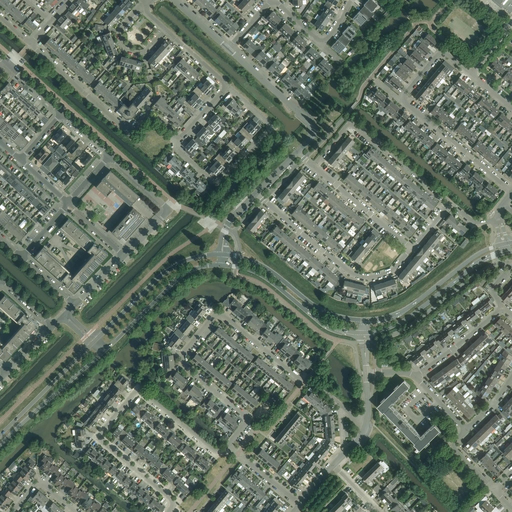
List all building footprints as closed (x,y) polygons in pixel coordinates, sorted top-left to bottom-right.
[(6,11),(12,4),(8,0),(3,6),(5,9),(4,10),(6,11)] [(87,8),(78,0),(76,2),(74,4),(73,3),(71,5),(78,12),(82,8),(85,10),(87,8)] [(202,9),(208,2),(206,0),(202,0),(198,5),(202,9)] [(241,2),(242,2),(240,0),(238,1),(240,3),(238,6),(244,12),(248,8),(241,2)] [(251,5),(245,0),(243,0),(242,2),(241,2),(248,8),(251,5)] [(372,0),(367,0),(363,5),(365,6),(360,12),(359,11),(352,18),(360,25),(366,18),(368,20),(373,14),(371,12),(377,5),(372,0)] [(511,0),(493,0),(500,6),(501,5),(509,13),(511,9),(511,0)] [(129,7),(122,1),(118,5),(125,11),(128,7),(129,7)] [(206,13),(212,5),(208,2),(202,9),(206,12),(206,13)] [(331,6),(326,3),(321,10),(323,11),(331,17),(334,12),(329,9),(331,6)] [(11,14),(16,8),(12,4),(6,11),(8,13),(9,12),(11,14)] [(75,15),(78,12),(71,5),(70,7),(71,8),(69,10),(67,13),(76,21),(78,18),(75,15)] [(125,11),(118,5),(115,9),(121,15),(125,11)] [(218,12),(220,10),(222,8),(220,6),(217,9),(212,5),(206,13),(210,17),(216,10),(218,12)] [(14,18),(20,11),(16,8),(11,14),(13,16),(12,17),(14,18)] [(121,15),(115,9),(111,13),(118,19),(121,15)] [(218,24),(226,16),(220,10),(218,12),(214,16),(216,18),(214,21),(218,24)] [(19,21),(24,15),(20,11),(14,18),(16,20),(17,19),(19,21)] [(331,17),(323,11),(320,16),(328,21),(331,17)] [(267,13),(262,18),(264,20),(266,22),(268,20),(270,22),(276,16),(276,15),(276,14),(274,12),(272,12),(269,15),(267,13)] [(61,16),(60,18),(67,24),(68,26),(72,22),(73,23),(76,21),(67,13),(65,15),(64,15),(62,17),(61,16)] [(111,13),(108,17),(114,23),(118,19),(111,13)] [(22,26),(29,18),(24,15),(19,21),(21,23),(20,24),(22,26)] [(108,17),(106,16),(103,20),(110,27),(114,23),(108,17)] [(230,19),(226,16),(218,24),(222,28),(230,19)] [(276,16),(270,22),(275,26),(273,28),(275,30),(279,25),(277,23),(281,20),(280,19),(281,18),(278,16),(277,16),(276,16)] [(328,21),(320,16),(317,20),(325,26),(328,21)] [(27,28),(33,22),(29,18),(22,26),(24,27),(25,26),(27,28)] [(63,28),(67,24),(60,18),(58,20),(59,21),(57,23),(55,26),(64,34),(66,31),(63,28)] [(234,23),(230,19),(222,28),(226,32),(234,23)] [(325,26),(317,20),(314,25),(322,30),(325,26)] [(37,26),(33,22),(27,28),(29,30),(28,31),(30,33),(37,26)] [(235,23),(234,23),(226,32),(231,35),(239,26),(238,26),(238,25),(236,24),(235,23)] [(283,34),(289,27),(285,23),(282,27),(279,25),(275,30),(277,32),(279,30),(283,34)] [(337,40),(331,46),(339,54),(345,47),(344,46),(347,43),(356,33),(354,32),(356,29),(351,24),(349,27),(348,26),(342,33),(343,34),(341,37),(338,40),(337,40)] [(294,31),(289,27),(283,34),(285,36),(284,38),(288,42),(292,37),(290,35),(294,31)] [(112,37),(110,32),(100,36),(102,42),(103,41),(112,37)] [(421,37),(419,40),(421,42),(425,46),(427,47),(429,44),(432,47),(437,41),(428,33),(423,39),(421,37)] [(247,50),(253,43),(251,40),(252,39),(248,35),(247,34),(243,38),(246,42),(242,46),(247,50)] [(296,46),(302,39),(298,35),(294,39),(292,37),(288,42),(290,44),(292,42),(296,46)] [(114,42),(112,37),(103,41),(105,46),(114,42)] [(49,47),(54,41),(50,38),(44,45),(46,47),(47,45),(49,47)] [(303,47),(307,43),(306,42),(306,41),(304,39),(303,39),(302,39),(296,46),(300,49),(297,53),(299,55),(305,49),(303,47)] [(168,42),(167,42),(165,40),(161,44),(162,45),(169,51),(175,44),(170,40),(168,42)] [(414,46),(412,49),(414,51),(414,50),(418,54),(420,52),(425,56),(430,50),(427,47),(425,46),(421,42),(419,40),(418,40),(413,45),(414,46)] [(58,45),(54,41),(49,47),(51,50),(50,51),(52,52),(58,45)] [(107,51),(116,47),(114,42),(105,46),(107,51)] [(257,51),(261,47),(259,44),(257,46),(253,43),(247,50),(251,54),(255,49),(257,51)] [(62,49),(58,45),(52,52),(54,54),(55,53),(57,55),(62,49)] [(162,45),(159,49),(165,55),(169,51),(162,45)] [(118,53),(116,47),(107,51),(109,56),(118,53)] [(259,61),(266,54),(262,51),(263,49),(261,47),(257,51),(259,53),(255,58),(259,61)] [(309,58),(315,51),(311,47),(307,51),(305,49),(299,55),(302,58),(305,54),(309,58)] [(66,52),(62,49),(57,55),(59,57),(58,58),(60,59),(66,52)] [(165,55),(159,49),(155,53),(162,59),(165,55)] [(407,54),(404,57),(407,59),(411,63),(411,62),(413,64),(415,61),(418,64),(423,58),(418,54),(414,50),(414,51),(409,56),(407,54)] [(319,54),(315,51),(309,58),(311,60),(309,62),(313,65),(317,61),(315,59),(319,54)] [(70,56),(66,52),(60,59),(62,61),(63,60),(65,62),(70,56)] [(267,52),(266,54),(259,61),(263,65),(267,61),(269,63),(274,58),(267,52)] [(162,59),(155,53),(151,57),(158,63),(162,59)] [(74,59),(70,56),(65,62),(67,64),(66,65),(68,67),(74,59)] [(159,64),(158,63),(151,57),(147,61),(155,68),(159,64)] [(179,71),(186,62),(182,58),(174,66),(179,71)] [(272,73),(278,66),(274,62),(276,60),(274,58),(269,63),(272,65),(268,69),(272,73)] [(321,69),(328,62),(324,58),(320,63),(317,61),(313,65),(316,67),(317,66),(321,69)] [(497,72),(503,65),(499,61),(499,60),(499,59),(498,59),(498,58),(497,58),(496,59),(490,66),(497,72)] [(78,63),(74,59),(68,67),(70,68),(71,67),(73,69),(78,63)] [(413,64),(411,62),(411,63),(407,59),(402,65),(400,63),(397,66),(400,67),(404,71),(406,68),(411,72),(416,66),(413,64)] [(143,62),(137,61),(135,69),(134,71),(140,72),(143,62)] [(183,74),(190,65),(186,62),(179,71),(183,74)] [(332,66),(328,62),(321,69),(325,73),(323,75),(326,77),(330,72),(328,70),(332,66)] [(454,68),(447,62),(445,64),(443,62),(439,68),(446,74),(448,76),(454,68)] [(82,67),(78,63),(73,69),(75,71),(74,72),(76,74),(82,67)] [(278,66),(272,73),(276,76),(279,74),(281,76),(282,74),(286,69),(287,68),(281,63),(278,66)] [(187,78),(194,69),(190,65),(183,74),(187,78)] [(393,71),(390,74),(393,76),(397,79),(400,82),(402,80),(404,81),(409,75),(404,71),(400,67),(397,66),(397,65),(392,71),(393,71)] [(504,72),(507,68),(503,65),(497,72),(503,78),(506,74),(504,72)] [(87,70),(82,67),(76,74),(78,75),(79,74),(81,76),(87,70)] [(507,81),(511,75),(511,72),(509,70),(510,70),(510,69),(510,68),(509,68),(508,67),(508,68),(507,68),(504,72),(506,74),(503,78),(507,81)] [(446,74),(439,68),(435,72),(442,78),(446,74)] [(199,73),(194,69),(187,78),(191,81),(199,73)] [(289,72),(286,69),(282,74),(284,76),(280,80),(285,84),(291,77),(287,74),(289,72)] [(84,81),(91,74),(87,70),(81,76),(83,78),(82,79),(84,81)] [(442,78),(435,72),(432,76),(439,82),(442,78)] [(95,78),(91,74),(84,81),(86,83),(87,81),(89,84),(95,78)] [(291,77),(285,84),(289,88),(293,84),(295,86),(299,81),(301,79),(303,77),(300,75),(297,78),(293,75),(291,77)] [(207,80),(203,84),(211,91),(212,89),(213,89),(215,87),(214,87),(215,86),(214,85),(213,84),(212,84),(214,81),(208,76),(206,78),(207,80)] [(402,83),(397,79),(393,76),(388,81),(386,80),(383,82),(390,88),(392,85),(397,89),(402,83)] [(439,82),(432,76),(428,80),(436,86),(439,82)] [(457,88),(463,81),(459,77),(453,85),(457,88)] [(300,85),(302,83),(304,81),(301,79),(299,81),(295,86),(297,88),(293,92),(297,96),(304,89),(300,85)] [(436,86),(428,80),(425,84),(432,90),(436,86)] [(461,92),(467,85),(463,81),(457,88),(461,92)] [(7,93),(13,86),(9,82),(2,89),(7,93)] [(99,82),(94,88),(96,90),(95,91),(97,93),(104,85),(99,82)] [(211,91),(203,84),(200,87),(198,85),(195,88),(200,93),(202,91),(207,95),(207,94),(208,95),(210,93),(209,92),(211,91)] [(432,90),(425,84),(421,88),(429,95),(432,90)] [(108,89),(104,85),(97,93),(99,94),(100,93),(102,95),(108,89)] [(465,95),(472,88),(467,85),(461,92),(465,95)] [(11,96),(17,90),(13,86),(7,93),(11,96)] [(147,87),(143,91),(150,97),(152,95),(151,94),(153,92),(147,87)] [(198,95),(200,93),(195,88),(192,91),(194,94),(191,97),(199,104),(200,102),(201,103),(203,101),(202,100),(203,100),(198,95)] [(429,95),(421,88),(418,92),(425,99),(429,95)] [(470,99),(476,92),(472,88),(465,95),(470,99)] [(112,93),(108,89),(102,95),(104,97),(104,98),(105,100),(112,93)] [(312,96),(304,89),(297,96),(301,99),(304,97),(308,101),(312,96)] [(371,92),(367,97),(374,102),(376,100),(382,93),(377,89),(374,94),(371,92)] [(15,100),(21,93),(17,90),(11,96),(15,100)] [(150,97),(143,91),(139,95),(145,100),(148,98),(149,99),(150,97)] [(425,99),(418,92),(414,97),(422,103),(425,99)] [(480,95),(476,92),(470,99),(474,103),(480,95)] [(19,104),(25,97),(21,93),(15,100),(19,104)] [(116,96),(112,93),(105,100),(107,101),(108,100),(110,102),(116,96)] [(386,97),(382,93),(376,100),(378,103),(377,104),(377,105),(379,106),(377,108),(379,110),(385,103),(383,101),(386,97)] [(145,100),(139,95),(136,99),(143,105),(145,104),(143,103),(145,100)] [(113,107),(120,100),(116,96),(110,102),(113,104),(112,105),(113,107)] [(165,100),(161,96),(154,104),(158,108),(164,101),(164,102),(165,100)] [(188,101),(186,99),(183,96),(180,100),(182,101),(187,106),(190,104),(195,108),(196,108),(197,106),(199,104),(191,97),(188,101)] [(23,107),(29,100),(25,97),(19,104),(23,107)] [(480,108),(487,101),(482,97),(476,104),(480,108)] [(143,105),(136,99),(132,103),(138,108),(139,108),(140,106),(141,107),(143,105)] [(230,110),(237,103),(235,101),(233,99),(232,99),(228,104),(225,102),(221,107),(224,110),(227,107),(230,110)] [(27,111),(33,104),(29,100),(23,107),(27,111)] [(124,103),(120,100),(113,107),(115,108),(116,107),(118,109),(124,103)] [(168,105),(164,102),(164,101),(158,108),(162,112),(168,105)] [(386,115),(389,112),(395,104),(390,101),(387,105),(385,103),(379,110),(381,112),(382,111),(386,115)] [(484,111),(491,104),(487,101),(480,108),(484,111)] [(118,109),(117,110),(122,115),(127,119),(131,119),(135,114),(140,109),(139,108),(138,108),(132,103),(128,107),(124,103),(118,109)] [(237,103),(230,110),(237,117),(238,116),(241,118),(245,113),(240,108),(241,107),(241,106),(239,104),(239,105),(237,103)] [(31,114),(37,108),(33,104),(27,111),(31,114)] [(399,108),(395,104),(389,112),(391,114),(391,115),(391,116),(394,119),(398,114),(396,112),(399,108)] [(489,115),(495,107),(491,104),(484,111),(489,115)] [(166,115),(172,109),(168,105),(162,112),(166,115)] [(434,116),(440,108),(436,105),(430,112),(434,116)] [(499,111),(495,107),(489,115),(493,118),(499,111)] [(35,118),(41,111),(37,108),(31,114),(35,118)] [(438,119),(445,112),(440,108),(434,116),(438,119)] [(176,112),(172,109),(166,115),(170,119),(176,112)] [(39,122),(45,115),(41,111),(35,118),(39,122)] [(174,123),(180,116),(176,112),(170,119),(174,122),(174,123)] [(404,112),(400,116),(398,114),(394,119),(396,120),(396,122),(397,124),(398,125),(400,125),(401,125),(408,116),(404,112)] [(443,123),(449,115),(445,112),(438,119),(443,123)] [(215,114),(211,118),(218,124),(220,121),(221,122),(224,122),(226,119),(219,113),(217,115),(215,114)] [(499,124),(506,116),(501,113),(495,120),(499,124)] [(43,125),(49,119),(45,115),(39,122),(43,125)] [(447,126),(453,119),(449,115),(443,123),(447,126)] [(184,120),(180,116),(174,123),(174,122),(173,123),(178,127),(184,120)] [(262,122),(255,116),(252,119),(253,120),(249,124),(257,131),(259,129),(259,130),(261,128),(260,127),(261,127),(260,126),(260,125),(259,125),(258,124),(261,121),(262,122)] [(504,127),(510,120),(506,116),(499,124),(504,127)] [(216,126),(218,124),(211,118),(208,122),(209,123),(207,126),(214,132),(217,130),(216,127),(216,126)] [(0,129),(2,131),(9,123),(5,119),(0,124),(0,129)] [(457,122),(453,119),(447,126),(451,130),(457,122)] [(408,130),(414,123),(409,120),(403,127),(408,130)] [(257,131),(249,124),(247,122),(241,129),(246,133),(248,131),(253,136),(253,135),(254,135),(256,133),(255,133),(257,131)] [(459,133),(465,126),(467,124),(465,122),(462,123),(461,122),(455,130),(459,133)] [(6,134),(13,127),(9,123),(2,131),(6,134)] [(412,134),(418,127),(414,123),(408,130),(412,134)] [(214,132),(207,126),(205,128),(204,126),(200,130),(206,136),(209,134),(210,135),(212,134),(214,132)] [(463,137),(469,130),(465,126),(459,133),(463,137)] [(10,138),(17,130),(13,127),(6,134),(10,138)] [(416,137),(422,130),(418,127),(412,134),(416,137)] [(61,129),(53,138),(58,143),(66,134),(61,129)] [(244,135),(246,133),(241,129),(238,132),(241,134),(237,138),(245,145),(246,143),(247,143),(249,141),(248,141),(249,140),(244,135)] [(14,142),(21,134),(17,130),(10,138),(14,142)] [(206,136),(200,130),(196,134),(198,136),(196,138),(203,145),(205,142),(205,140),(204,139),(206,136)] [(420,141),(426,134),(422,130),(416,137),(420,141)] [(467,140),(473,133),(469,130),(463,137),(467,140)] [(478,137),(473,133),(467,140),(472,144),(478,137)] [(18,145),(25,137),(21,134),(14,142),(18,145)] [(424,144),(430,137),(426,134),(420,141),(424,144)] [(70,137),(69,136),(62,144),(68,149),(74,141),(73,140),(73,139),(71,137),(70,137)] [(348,136),(345,141),(351,146),(355,141),(348,136)] [(22,149),(29,141),(25,137),(18,145),(22,149)] [(434,141),(430,137),(424,144),(429,148),(434,141)] [(203,145),(196,138),(194,141),(192,139),(188,143),(195,149),(197,146),(198,147),(201,147),(203,145)] [(245,145),(237,138),(234,141),(232,139),(229,142),(234,147),(236,144),(241,149),(241,148),(242,149),(244,147),(243,146),(245,145)] [(477,151),(483,144),(478,140),(472,147),(477,151)] [(351,146),(345,141),(341,145),(348,150),(351,146)] [(232,149),(234,147),(229,142),(226,145),(229,148),(225,151),(233,158),(234,156),(235,156),(237,154),(236,154),(237,153),(232,149)] [(77,143),(69,151),(74,156),(76,154),(78,156),(82,151),(80,149),(81,147),(77,143)] [(195,149),(188,143),(185,147),(187,149),(185,151),(192,157),(194,155),(194,152),(193,151),(195,149)] [(435,153),(441,146),(437,143),(431,150),(435,153)] [(481,155),(487,147),(483,144),(477,151),(481,155)] [(348,150),(341,145),(338,149),(344,154),(348,150)] [(487,147),(481,155),(485,158),(491,151),(493,148),(489,145),(487,147)] [(439,157),(445,150),(441,146),(435,153),(439,157)] [(370,157),(375,151),(371,147),(365,154),(364,153),(362,156),(367,160),(370,157)] [(43,149),(35,157),(41,162),(49,154),(43,149)] [(344,154),(338,149),(334,153),(341,158),(344,154)] [(61,159),(63,156),(61,155),(56,150),(54,153),(61,159)] [(442,162),(443,160),(449,153),(445,150),(439,157),(437,159),(442,162)] [(233,158),(225,151),(223,154),(221,151),(217,156),(222,160),(224,158),(229,162),(230,162),(231,160),(233,158)] [(374,161),(379,154),(375,151),(370,157),(374,161)] [(489,161),(495,154),(491,151),(485,158),(489,161)] [(83,152),(79,157),(82,159),(80,160),(82,162),(82,163),(83,165),(84,165),(85,164),(92,157),(91,156),(90,154),(89,154),(87,153),(86,154),(83,152)] [(341,158),(334,153),(331,157),(337,162),(341,158)] [(448,164),(453,157),(449,153),(443,160),(448,164)] [(378,164),(383,158),(379,154),(374,161),(378,164)] [(493,165),(499,158),(495,154),(489,161),(493,165)] [(50,171),(58,162),(51,156),(43,165),(50,171)] [(171,166),(177,159),(173,156),(172,158),(169,156),(168,157),(166,156),(164,159),(165,160),(163,163),(166,165),(168,165),(169,164),(171,166)] [(220,162),(222,160),(217,156),(213,160),(213,161),(215,162),(213,164),(221,171),(222,169),(223,170),(225,168),(224,167),(225,167),(220,162)] [(337,162),(331,157),(327,162),(334,167),(337,162)] [(452,167),(457,160),(453,157),(448,164),(452,167)] [(382,168),(387,161),(383,158),(378,164),(382,168)] [(171,166),(169,168),(176,174),(182,167),(180,165),(181,163),(177,159),(171,166)] [(462,164),(457,160),(452,167),(456,171),(462,164)] [(386,171),(391,165),(387,161),(382,168),(386,171)] [(59,163),(51,172),(58,178),(66,169),(59,163)] [(221,171),(213,164),(210,168),(208,166),(205,169),(209,173),(212,171),(217,176),(217,175),(218,175),(219,173),(221,171)] [(462,176),(465,179),(469,174),(467,172),(471,168),(466,164),(460,171),(463,173),(462,175),(462,176)] [(390,175),(396,168),(391,165),(386,171),(390,175)] [(511,177),(511,171),(507,168),(505,166),(502,170),(511,178),(511,177)] [(184,177),(190,171),(186,167),(184,169),(182,167),(176,174),(178,176),(181,176),(182,175),(184,177)] [(395,178),(400,172),(396,168),(390,175),(395,178)] [(6,180),(12,173),(8,169),(1,176),(6,180)] [(139,196),(110,170),(96,186),(106,196),(112,189),(128,203),(120,212),(123,215),(139,196)] [(194,175),(190,171),(184,177),(187,180),(186,181),(186,183),(188,185),(195,178),(192,176),(194,175)] [(300,171),(296,176),(302,181),(306,177),(300,171)] [(473,182),(479,175),(475,171),(472,175),(469,174),(465,179),(469,181),(470,181),(471,180),(473,182)] [(66,172),(60,179),(62,182),(63,182),(65,185),(68,181),(71,177),(66,172)] [(399,182),(404,175),(400,172),(395,178),(399,182)] [(10,184),(16,177),(12,173),(6,180),(10,184)] [(348,183),(353,177),(349,173),(344,179),(348,183)] [(403,185),(408,179),(404,175),(399,182),(403,185)] [(484,179),(479,175),(473,182),(476,185),(475,186),(475,187),(476,188),(475,189),(475,190),(477,192),(483,185),(481,183),(484,179)] [(302,181),(296,176),(292,180),(299,185),(302,181)] [(14,188),(20,180),(16,177),(10,184),(14,188)] [(352,187),(357,180),(353,177),(348,183),(352,187)] [(197,189),(203,182),(198,179),(197,180),(195,178),(188,185),(191,188),(193,187),(194,187),(197,189)] [(403,185),(401,187),(405,191),(407,189),(412,182),(408,179),(403,185)] [(18,191),(25,184),(20,180),(14,188),(18,191)] [(299,185),(292,180),(289,184),(295,189),(299,185)] [(356,190),(361,184),(357,180),(352,187),(356,190)] [(197,189),(195,191),(198,195),(201,197),(207,190),(209,188),(206,186),(207,186),(203,182),(197,189)] [(317,192),(322,186),(318,182),(313,188),(317,192)] [(411,192),(416,186),(412,182),(407,189),(411,192)] [(487,194),(493,186),(488,183),(485,187),(483,185),(477,192),(479,193),(480,193),(481,192),(482,193),(483,193),(484,191),(487,194)] [(18,191),(17,193),(21,197),(23,195),(29,188),(25,184),(18,191)] [(295,189),(289,184),(285,188),(292,193),(295,189)] [(360,194),(366,187),(361,184),(356,190),(360,194)] [(321,195),(327,189),(322,186),(317,192),(321,195)] [(415,196),(421,189),(416,186),(411,192),(415,196)] [(497,190),(493,186),(487,194),(489,196),(488,197),(488,198),(492,201),(497,195),(495,193),(497,190)] [(364,197),(370,191),(366,187),(360,194),(364,197)] [(27,199),(33,192),(29,188),(23,195),(27,199)] [(292,193),(285,188),(282,192),(288,197),(292,193)] [(321,195),(319,198),(323,201),(325,199),(331,192),(327,189),(321,195)] [(419,199),(425,193),(421,189),(415,196),(419,199)] [(369,201),(374,194),(370,191),(364,197),(369,201)] [(31,203),(38,196),(33,192),(27,199),(31,203)] [(288,197),(282,192),(278,197),(285,202),(288,197)] [(330,202),(335,196),(331,192),(325,199),(330,202)] [(424,203),(429,196),(425,193),(419,199),(417,202),(422,205),(424,203)] [(373,204),(378,198),(374,194),(369,201),(373,204)] [(35,207),(42,199),(38,196),(31,203),(35,207)] [(334,206),(339,199),(335,196),(330,202),(334,206)] [(428,206),(433,200),(429,196),(424,203),(428,206)] [(377,208),(382,201),(378,198),(373,204),(377,208)] [(40,210),(46,203),(42,199),(35,207),(40,210)] [(338,209),(343,203),(339,199),(334,206),(338,209)] [(437,203),(433,200),(428,206),(432,210),(437,203)] [(381,211),(386,205),(382,201),(377,208),(381,211)] [(291,210),(296,204),(294,203),(294,202),(292,204),(293,204),(291,207),(288,205),(286,207),(291,210)] [(49,209),(50,207),(46,203),(40,210),(44,214),(49,209)] [(342,213),(347,206),(343,203),(338,209),(336,212),(340,215),(342,213)] [(386,205),(381,211),(385,214),(390,208),(392,206),(388,203),(386,205)] [(346,216),(351,210),(347,206),(342,213),(346,216)] [(140,225),(145,219),(141,215),(133,207),(111,231),(116,236),(117,236),(119,238),(122,235),(126,240),(140,224),(140,225)] [(295,218),(301,211),(296,208),(291,214),(295,218)] [(389,218),(395,212),(390,208),(385,214),(389,218)] [(261,210),(257,214),(263,219),(267,215),(261,210)] [(350,220),(356,213),(351,210),(346,216),(344,219),(348,222),(350,220)] [(300,221),(305,215),(301,211),(295,218),(300,221)] [(394,221),(399,215),(395,212),(389,218),(394,221)] [(307,213),(305,215),(300,221),(304,225),(309,218),(311,216),(307,213)] [(355,223),(360,217),(356,213),(350,220),(355,223)] [(11,218),(7,214),(0,222),(4,225),(11,218)] [(263,219),(257,214),(254,218),(260,223),(263,219)] [(449,224),(455,218),(450,214),(445,220),(449,224)] [(398,225),(403,219),(399,215),(394,221),(398,225)] [(364,220),(360,217),(355,223),(353,226),(357,229),(364,220)] [(15,222),(11,218),(4,225),(8,229),(15,222)] [(108,254),(104,250),(99,246),(98,247),(93,243),(95,242),(68,218),(60,227),(91,255),(82,264),(91,273),(108,254)] [(260,223),(254,218),(250,222),(257,228),(260,223)] [(308,228),(313,222),(309,218),(304,225),(308,228)] [(454,227),(459,221),(455,218),(449,224),(454,227)] [(402,228),(407,222),(403,219),(398,225),(402,228)] [(458,231),(463,225),(459,221),(454,227),(458,231)] [(12,233),(19,225),(15,222),(8,229),(12,233)] [(257,228),(250,222),(247,227),(253,232),(257,228)] [(312,232),(317,225),(313,222),(308,228),(312,232)] [(406,232),(411,226),(407,222),(402,228),(406,232)] [(16,236),(23,229),(19,225),(12,233),(16,236)] [(316,235),(322,229),(317,225),(312,232),(316,235)] [(467,228),(463,225),(458,231),(462,234),(467,228)] [(275,236),(281,229),(276,226),(271,232),(275,236)] [(415,229),(411,226),(406,232),(410,235),(415,229)] [(21,240),(28,232),(27,233),(23,229),(16,236),(21,240)] [(280,239),(285,233),(281,229),(275,236),(280,239)] [(320,239),(326,232),(322,229),(316,235),(320,239)] [(366,235),(368,236),(374,241),(378,237),(377,237),(379,234),(373,229),(371,231),(370,230),(366,235)] [(437,230),(433,235),(439,240),(443,235),(437,230)] [(324,242),(330,236),(326,232),(320,239),(324,242)] [(284,243),(289,236),(285,233),(280,239),(284,243)] [(439,240),(433,235),(430,239),(436,244),(439,240)] [(288,246),(293,240),(289,236),(284,243),(288,246)] [(329,246),(334,239),(330,236),(324,242),(329,246)] [(374,241),(368,236),(365,240),(371,246),(374,241)] [(333,249),(338,243),(334,239),(329,246),(333,249)] [(438,246),(436,244),(430,239),(426,243),(432,248),(435,250),(438,246)] [(469,241),(466,239),(460,246),(463,248),(469,241)] [(292,250),(297,243),(293,240),(288,246),(292,250)] [(371,246),(365,240),(361,245),(367,250),(371,246)] [(338,243),(333,249),(337,253),(338,252),(342,247),(343,248),(345,245),(344,244),(340,241),(338,243)] [(296,253),(301,247),(297,243),(292,250),(296,253)] [(432,248),(426,243),(423,247),(429,252),(432,248)] [(367,250),(361,245),(358,249),(364,254),(367,250)] [(74,292),(91,273),(82,264),(73,274),(43,247),(35,256),(62,281),(63,280),(66,282),(65,283),(74,292)] [(300,257),(306,250),(301,247),(296,253),(300,257)] [(429,252),(423,247),(419,251),(425,256),(429,252)] [(364,254),(358,249),(354,253),(360,258),(364,254)] [(304,260),(310,254),(306,250),(300,257),(304,260)] [(425,256),(419,251),(416,255),(422,260),(425,256)] [(360,258),(354,253),(351,257),(357,262),(360,258)] [(309,264),(314,257),(310,254),(304,260),(309,264)] [(422,260),(416,255),(412,259),(418,265),(422,260)] [(313,267),(318,261),(314,257),(309,264),(313,267)] [(418,265),(412,259),(409,264),(415,269),(418,265)] [(317,270),(322,264),(318,261),(313,267),(317,270)] [(321,274),(326,268),(322,264),(317,270),(321,274)] [(415,269),(409,264),(405,268),(411,273),(415,269)] [(325,277),(330,271),(326,268),(321,274),(325,277)] [(411,273),(405,268),(402,272),(408,277),(411,273)] [(329,281),(335,275),(330,271),(325,277),(329,281)] [(408,277),(402,272),(398,276),(404,281),(408,277)] [(339,278),(335,275),(329,281),(334,284),(339,278)] [(352,294),(355,283),(350,282),(348,289),(347,293),(352,294)] [(358,292),(360,284),(355,283),(352,294),(357,295),(358,292)] [(381,291),(379,284),(373,285),(377,296),(382,295),(381,291)] [(511,299),(505,293),(501,297),(508,303),(511,299)] [(38,324),(30,317),(29,316),(27,317),(25,315),(26,314),(5,295),(0,299),(0,306),(20,325),(13,334),(22,342),(38,324)] [(485,297),(480,300),(488,309),(492,306),(491,304),(493,302),(494,300),(492,297),(490,298),(487,295),(485,297)] [(242,304),(234,298),(229,305),(234,309),(233,311),(237,315),(243,309),(240,306),(242,304)] [(488,309),(480,300),(474,305),(480,312),(482,311),(483,313),(488,309)] [(197,304),(193,309),(195,310),(202,316),(206,311),(203,309),(205,307),(199,302),(197,304)] [(480,312),(474,305),(471,307),(471,310),(472,311),(469,313),(474,320),(479,316),(477,314),(480,312)] [(243,309),(237,315),(242,319),(244,317),(247,319),(252,313),(252,312),(245,306),(243,309)] [(195,310),(191,315),(190,313),(187,316),(192,320),(194,318),(198,321),(202,316),(195,310)] [(256,316),(252,313),(247,319),(249,320),(247,323),(252,327),(257,320),(255,318),(256,316)] [(474,320),(469,313),(466,315),(466,314),(463,314),(460,316),(460,315),(466,323),(469,321),(470,323),(474,320)] [(466,323),(460,315),(457,317),(457,320),(458,321),(455,323),(461,330),(465,326),(463,324),(466,323)] [(194,325),(190,322),(192,320),(187,316),(185,319),(187,320),(183,325),(190,330),(194,325)] [(498,328),(504,322),(500,318),(494,325),(498,328)] [(261,330),(266,324),(262,321),(260,323),(257,320),(252,327),(256,331),(259,328),(261,330)] [(503,332),(508,325),(504,322),(498,328),(503,332)] [(190,330),(183,325),(182,323),(176,330),(182,335),(184,333),(186,335),(190,330)] [(461,330),(455,323),(453,325),(452,324),(449,324),(447,326),(453,333),(455,331),(456,333),(461,330)] [(270,328),(266,324),(261,330),(263,332),(261,335),(266,339),(271,332),(269,330),(270,328)] [(507,335),(511,329),(511,328),(508,325),(503,332),(507,335)] [(450,335),(453,333),(447,326),(444,328),(444,330),(445,331),(442,333),(447,340),(452,337),(450,335)] [(218,336),(223,331),(218,327),(213,333),(218,336)] [(180,338),(182,335),(176,330),(170,337),(178,344),(182,340),(180,338)] [(222,340),(227,334),(223,331),(218,336),(222,340)] [(274,334),(271,332),(266,339),(271,343),(273,341),(277,344),(283,337),(279,333),(278,334),(276,332),(274,334)] [(494,341),(491,338),(485,332),(481,336),(490,344),(494,341)] [(447,340),(442,333),(439,335),(439,334),(436,334),(433,336),(433,335),(439,344),(442,342),(443,344),(447,340)] [(0,354),(6,360),(22,342),(13,334),(5,343),(0,338),(0,354)] [(227,344),(232,338),(227,334),(222,340),(227,344)] [(439,344),(433,335),(430,337),(430,340),(431,341),(428,343),(433,350),(438,346),(436,344),(438,343),(439,344)] [(490,344),(481,336),(477,339),(483,346),(487,342),(490,344)] [(166,342),(164,344),(170,349),(172,347),(174,349),(178,344),(170,337),(166,342)] [(231,347),(236,341),(232,338),(227,344),(231,347)] [(283,338),(278,345),(281,348),(278,351),(283,355),(290,347),(291,345),(283,338)] [(483,346),(477,339),(473,343),(480,350),(483,346)] [(236,351),(240,345),(236,341),(231,347),(236,351)] [(433,350),(428,343),(425,345),(424,344),(422,344),(419,346),(425,353),(427,351),(429,353),(433,350)] [(481,351),(480,350),(473,343),(470,347),(476,353),(477,355),(481,351)] [(240,355),(245,349),(240,345),(236,351),(240,355)] [(293,357),(298,351),(291,345),(290,347),(283,355),(288,359),(291,355),(293,357)] [(423,355),(425,353),(419,346),(417,348),(416,350),(417,351),(415,354),(420,360),(424,357),(423,355)] [(476,353),(470,347),(466,350),(472,357),(476,353)] [(244,358),(249,352),(245,349),(240,355),(244,358)] [(468,361),(472,357),(466,350),(462,354),(463,356),(460,358),(465,364),(466,365),(469,362),(468,361)] [(511,360),(511,358),(511,356),(505,350),(502,355),(503,356),(501,360),(508,365),(511,360)] [(297,367),(304,359),(301,357),(303,355),(298,351),(293,357),(296,359),(292,363),(297,367)] [(162,352),(162,355),(163,361),(173,361),(173,354),(170,355),(170,352),(162,352)] [(254,356),(249,352),(244,358),(249,362),(254,356)] [(192,359),(196,363),(201,357),(196,353),(192,359)] [(420,360),(415,354),(412,356),(411,355),(409,354),(406,356),(412,364),(414,362),(416,364),(420,360)] [(205,361),(201,357),(196,363),(201,367),(205,361)] [(257,367),(262,361),(258,357),(253,363),(257,367)] [(304,359),(297,367),(302,371),(305,367),(308,369),(312,363),(305,357),(304,359)] [(465,364),(460,358),(458,359),(457,358),(453,362),(460,371),(461,370),(460,368),(463,366),(465,364)] [(508,365),(501,360),(498,364),(505,369),(508,365)] [(174,367),(173,361),(163,361),(163,370),(171,370),(171,367),(174,367)] [(210,364),(205,361),(201,367),(205,370),(210,364)] [(262,370),(267,364),(262,361),(257,367),(262,370)] [(460,371),(453,362),(448,365),(456,375),(460,371)] [(209,374),(214,368),(210,364),(205,370),(209,374)] [(266,374),(271,368),(267,364),(262,370),(266,374)] [(505,369),(498,364),(495,369),(502,374),(505,369)] [(456,375),(448,365),(444,368),(451,378),(449,375),(454,372),(455,375),(456,375)] [(219,372),(214,368),(209,374),(214,377),(219,372)] [(271,377),(275,372),(271,368),(266,374),(271,377)] [(451,378),(444,368),(440,371),(445,379),(447,381),(451,378)] [(499,378),(502,374),(495,369),(492,373),(499,378)] [(176,382),(181,375),(177,371),(174,374),(172,372),(167,378),(170,380),(171,379),(176,382)] [(445,379),(440,371),(435,375),(441,382),(445,379)] [(223,375),(219,372),(214,377),(218,381),(223,375)] [(275,381),(280,375),(275,372),(271,377),(275,381)] [(499,378),(492,373),(489,378),(496,383),(499,378)] [(184,382),(186,379),(181,375),(176,382),(174,384),(181,390),(186,384),(184,382)] [(227,379),(223,375),(218,381),(222,385),(227,379)] [(279,385),(284,379),(280,375),(275,381),(279,385)] [(441,382),(435,375),(431,378),(433,380),(430,382),(434,387),(441,382)] [(122,376),(117,382),(124,389),(127,386),(126,385),(129,381),(122,376)] [(496,383),(489,378),(486,382),(493,387),(496,383)] [(232,383),(227,379),(222,385),(227,388),(232,383)] [(284,388),(289,383),(284,379),(279,385),(284,388)] [(384,412),(385,413),(415,443),(414,444),(420,450),(440,430),(435,425),(431,428),(424,434),(425,435),(422,438),(417,433),(417,434),(410,427),(411,426),(407,423),(408,422),(405,419),(404,420),(401,417),(394,410),(395,410),(390,405),(393,402),(394,403),(400,396),(399,396),(406,389),(407,390),(410,386),(404,380),(377,407),(383,413),(384,412)] [(124,389),(117,382),(111,389),(118,395),(121,391),(122,392),(124,389)] [(493,387),(486,382),(483,387),(490,392),(493,387)] [(231,389),(236,393),(240,387),(236,383),(231,389)] [(293,386),(289,383),(284,388),(288,392),(293,386)] [(192,396),(198,389),(193,385),(191,388),(189,386),(184,392),(186,394),(188,392),(192,396)] [(480,385),(475,392),(484,400),(486,396),(487,397),(490,392),(483,387),(480,385)] [(240,397),(245,391),(240,387),(236,393),(240,397)] [(115,399),(118,395),(111,389),(106,396),(113,402),(116,399),(115,399)] [(192,396),(191,398),(198,404),(203,398),(201,396),(203,393),(198,389),(192,396)] [(450,399),(457,393),(453,389),(446,395),(450,399)] [(249,394),(245,391),(240,397),(244,400),(249,394)] [(310,402),(315,395),(311,392),(310,393),(308,391),(303,397),(310,402)] [(459,391),(457,393),(450,399),(454,403),(462,395),(459,391)] [(254,398),(249,394),(244,400),(249,404),(254,398)] [(267,395),(265,398),(271,404),(274,401),(267,395)] [(314,406),(320,399),(315,395),(310,402),(314,406)] [(458,406),(466,398),(462,395),(454,403),(458,406)] [(113,402),(106,396),(100,402),(107,408),(110,404),(111,405),(113,402)] [(258,402),(254,398),(249,404),(253,408),(258,402)] [(462,410),(470,402),(466,398),(458,406),(462,410)] [(209,410),(215,403),(210,399),(208,402),(206,400),(201,406),(203,408),(205,406),(209,410)] [(318,409),(324,402),(320,399),(314,406),(312,408),(316,411),(318,409)] [(107,408),(100,402),(95,409),(102,416),(105,413),(104,412),(107,408)] [(331,410),(327,407),(328,406),(324,402),(318,409),(320,411),(319,412),(319,413),(319,414),(320,415),(321,415),(324,414),(331,410)] [(474,406),(470,402),(462,410),(465,414),(472,408),(474,406)] [(138,416),(145,408),(142,406),(141,407),(137,403),(131,410),(138,416)] [(216,411),(217,410),(220,407),(215,403),(209,410),(208,412),(215,417),(219,413),(216,411)] [(510,412),(511,410),(511,409),(506,404),(502,408),(504,409),(501,412),(507,418),(511,413),(510,412)] [(145,421),(150,415),(146,411),(147,410),(145,408),(138,416),(145,421)] [(476,412),(472,408),(465,414),(469,418),(476,412)] [(102,416),(95,409),(89,416),(96,421),(99,418),(100,418),(102,416)] [(332,415),(331,410),(324,414),(324,421),(333,420),(333,415),(332,415)] [(297,412),(293,417),(299,422),(303,417),(297,412)] [(224,425),(231,417),(227,413),(225,415),(222,414),(217,420),(224,425)] [(506,419),(500,413),(498,416),(496,414),(492,418),(498,424),(502,421),(504,422),(506,419)] [(152,427),(158,419),(155,417),(154,418),(150,415),(145,421),(152,427)] [(96,421),(89,416),(83,423),(91,429),(94,426),(93,425),(96,421)] [(236,421),(231,417),(224,425),(229,429),(233,433),(238,427),(237,425),(234,423),(236,421)] [(299,422),(293,417),(290,421),(295,426),(299,422)] [(498,424),(492,418),(488,422),(495,428),(498,424)] [(158,433),(164,426),(160,422),(161,421),(158,419),(152,427),(158,433)] [(295,426),(290,421),(286,426),(292,431),(295,426)] [(495,428),(488,422),(485,426),(491,432),(495,428)] [(116,438),(118,440),(125,432),(122,430),(124,427),(120,424),(118,426),(112,433),(116,437),(116,438)] [(165,438),(171,430),(169,428),(168,429),(164,426),(158,433),(165,438)] [(292,431),(286,426),(282,430),(288,435),(292,431)] [(485,426),(481,429),(489,438),(493,434),(491,432),(485,426)] [(75,429),(76,438),(86,437),(86,434),(84,434),(84,429),(75,429)] [(485,442),(489,438),(481,429),(477,433),(485,442)] [(172,444),(177,437),(173,434),(174,433),(171,430),(165,438),(172,444)] [(288,435),(282,430),(279,435),(285,439),(288,435)] [(334,442),(334,437),(335,437),(334,431),(326,432),(326,439),(334,442)] [(132,438),(125,432),(118,440),(121,442),(122,441),(126,444),(132,438)] [(485,442),(477,433),(473,437),(479,443),(481,446),(485,442)] [(285,439),(279,435),(275,439),(281,444),(285,439)] [(86,441),(86,437),(76,438),(77,447),(85,446),(85,441),(86,441)] [(178,449),(185,441),(182,439),(181,440),(177,437),(172,444),(178,449)] [(479,443),(473,437),(469,441),(475,447),(479,443)] [(138,443),(132,438),(126,444),(130,448),(129,449),(132,451),(138,443)] [(331,446),(334,442),(326,439),(321,445),(328,451),(332,447),(331,446)] [(185,455),(191,448),(187,445),(188,444),(185,441),(178,449),(185,455)] [(475,447),(469,441),(465,445),(466,445),(463,448),(467,451),(469,449),(471,451),(475,447)] [(145,449),(138,443),(132,451),(135,453),(135,452),(139,455),(145,449)] [(319,443),(316,448),(325,455),(328,451),(321,445),(319,443)] [(98,452),(97,452),(94,449),(94,448),(91,445),(85,453),(92,459),(98,452)] [(192,460),(198,452),(195,450),(195,451),(191,448),(185,455),(192,460)] [(316,448),(312,452),(315,454),(321,459),(325,455),(316,448)] [(511,454),(511,453),(507,448),(503,451),(510,459),(511,456),(511,455),(511,454)] [(152,454),(145,449),(139,455),(143,459),(142,460),(145,462),(152,454)] [(261,458),(266,453),(262,449),(257,455),(261,458)] [(104,458),(104,457),(100,454),(101,453),(98,451),(97,452),(98,452),(92,459),(99,464),(104,458)] [(198,466),(204,459),(200,456),(201,455),(198,452),(192,460),(198,466)] [(266,462),(271,456),(266,453),(261,458),(266,462)] [(484,464),(490,457),(486,453),(480,460),(484,464)] [(42,458),(43,459),(40,462),(42,464),(40,468),(44,472),(51,463),(54,460),(49,457),(48,457),(45,454),(42,458)] [(158,460),(152,454),(145,462),(148,464),(149,463),(153,466),(158,460)] [(321,459),(315,454),(309,460),(315,465),(317,463),(318,463),(321,459)] [(111,463),(107,460),(108,459),(105,456),(104,457),(104,458),(99,464),(105,470),(111,463)] [(270,466),(275,460),(271,456),(266,462),(270,466)] [(488,468),(494,461),(490,457),(484,464),(488,468)] [(208,462),(204,459),(198,466),(205,471),(212,464),(209,461),(208,462)] [(309,460),(308,459),(305,464),(312,469),(315,465),(309,460)] [(165,465),(158,460),(153,466),(157,470),(156,471),(159,473),(165,465)] [(280,464),(275,460),(270,466),(275,470),(280,464)] [(378,462),(374,466),(380,472),(384,468),(386,470),(389,467),(383,461),(382,462),(381,460),(378,462)] [(28,461),(26,463),(24,462),(20,466),(23,469),(31,475),(35,471),(32,468),(34,465),(28,461)] [(491,471),(498,465),(494,461),(488,468),(491,471)] [(118,469),(117,469),(114,465),(115,464),(112,462),(111,463),(105,470),(112,475),(118,469)] [(302,462),(299,466),(301,468),(308,474),(312,469),(305,464),(302,462)] [(56,467),(51,463),(44,472),(49,475),(52,472),(54,474),(58,470),(59,469),(56,466),(56,467)] [(172,471),(165,465),(159,473),(161,475),(162,474),(166,478),(172,471)] [(504,471),(498,465),(491,471),(495,475),(496,474),(498,476),(504,471)] [(286,469),(285,468),(282,466),(277,473),(280,476),(286,469)] [(382,474),(380,472),(374,466),(370,469),(376,476),(378,478),(382,474)] [(124,474),(120,471),(121,470),(118,468),(117,469),(118,469),(112,475),(119,481),(124,474)] [(308,474),(301,468),(298,472),(305,478),(308,474)] [(31,475),(23,469),(19,473),(18,473),(16,475),(22,480),(24,477),(27,480),(31,475)] [(239,482),(244,475),(240,472),(241,471),(238,469),(232,477),(231,478),(234,480),(233,481),(237,484),(239,482)] [(376,476),(370,469),(366,473),(372,479),(376,476)] [(57,485),(64,477),(59,473),(60,472),(58,470),(54,474),(53,476),(55,478),(53,481),(57,485)] [(172,484),(178,476),(172,471),(166,478),(170,481),(169,482),(172,484)] [(305,478),(298,472),(296,471),(293,475),(294,476),(301,482),(305,478)] [(131,480),(127,477),(128,476),(125,473),(124,474),(119,481),(125,487),(131,480)] [(372,479),(366,473),(362,477),(364,479),(366,481),(368,483),(370,481),(373,483),(374,481),(372,479)] [(20,482),(22,480),(16,475),(14,478),(15,479),(11,483),(19,490),(23,485),(20,482)] [(243,486),(248,479),(244,475),(239,482),(243,486)] [(185,482),(178,476),(172,484),(175,486),(176,485),(179,489),(185,482)] [(301,482),(294,476),(289,483),(295,488),(297,486),(298,486),(301,482)] [(67,488),(72,482),(69,480),(69,481),(64,477),(57,485),(62,489),(65,486),(67,488)] [(189,477),(185,482),(179,489),(183,492),(183,493),(186,495),(194,486),(191,483),(193,481),(189,477)] [(138,485),(134,482),(135,481),(132,479),(131,480),(125,487),(132,492),(138,485)] [(247,489),(253,482),(248,479),(243,486),(247,489)] [(72,497),(78,489),(74,485),(75,484),(72,482),(67,488),(70,490),(67,493),(72,497)] [(251,493),(257,486),(253,482),(247,489),(251,493)] [(19,490),(11,483),(7,488),(6,487),(4,490),(10,494),(12,492),(15,495),(19,490)] [(144,491),(140,488),(141,487),(138,484),(138,485),(132,492),(139,498),(144,491)] [(255,496),(261,489),(257,486),(251,493),(255,496)] [(392,492),(388,488),(386,486),(381,491),(383,493),(379,497),(383,501),(390,495),(392,492)] [(82,499),(86,494),(84,492),(83,493),(78,489),(72,497),(77,501),(79,497),(82,499)] [(233,495),(226,489),(222,494),(229,499),(233,495)] [(260,500),(265,493),(261,489),(255,496),(260,500)] [(8,497),(10,494),(4,490),(2,492),(3,493),(0,496),(0,498),(7,504),(11,499),(8,497)] [(38,501),(44,495),(39,490),(35,495),(33,494),(28,500),(30,501),(31,500),(33,502),(35,499),(38,501)] [(151,496),(147,493),(148,492),(145,490),(144,491),(139,498),(146,503),(151,496)] [(342,497),(342,498),(343,498),(348,503),(352,499),(346,493),(342,497)] [(86,509),(93,501),(88,497),(89,496),(86,494),(82,499),(84,501),(81,505),(86,509)] [(231,501),(229,499),(222,494),(219,498),(225,503),(227,505),(231,501)] [(49,499),(44,495),(38,501),(41,504),(39,507),(41,508),(40,509),(42,511),(47,506),(45,504),(49,499)] [(152,509),(158,502),(154,499),(155,498),(152,495),(151,496),(146,503),(152,509)] [(393,503),(398,498),(396,496),(394,499),(390,495),(383,501),(387,505),(391,501),(393,503)] [(481,511),(482,511),(490,504),(486,500),(488,498),(486,496),(476,506),(481,511)] [(276,497),(275,498),(275,497),(273,499),(273,500),(270,504),(277,510),(280,506),(281,507),(283,504),(276,497)] [(225,503),(219,498),(215,502),(222,507),(225,503)] [(343,498),(342,498),(339,502),(345,508),(349,504),(348,503),(343,498)] [(393,511),(396,511),(404,504),(400,500),(398,498),(393,503),(395,505),(391,509),(393,511)] [(96,511),(101,506),(98,503),(97,504),(93,501),(86,509),(90,511),(91,511),(94,509),(96,511)] [(50,511),(53,511),(58,506),(53,502),(49,507),(47,506),(42,511),(48,511),(49,511),(50,511)] [(162,505),(158,502),(152,509),(156,511),(161,511),(166,507),(163,504),(162,505)] [(219,511),(222,507),(215,502),(212,506),(219,511)] [(268,502),(264,506),(267,508),(271,511),(274,511),(277,510),(270,504),(268,502)] [(339,502),(335,505),(341,511),(345,511),(347,510),(345,508),(339,502)]
